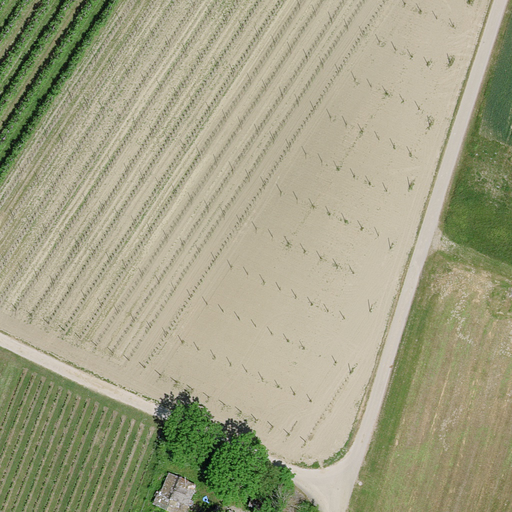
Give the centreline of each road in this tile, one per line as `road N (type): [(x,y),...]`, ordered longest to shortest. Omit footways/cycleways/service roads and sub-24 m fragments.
road 1 (track): [(501,0),(344,497)]
road 2 (track): [(0,338),(344,497)]
